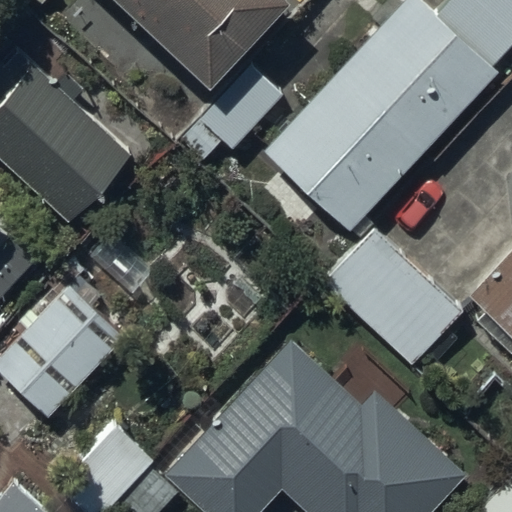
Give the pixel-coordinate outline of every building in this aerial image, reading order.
[(121,0),(209,81),(285,0),(121,0)] [(511,0),(452,0),(436,17),(417,0),(406,0),(270,146),(353,222),(500,65),(493,59),(511,38),(511,0)] [(0,154),(69,216),(128,150),(69,96),(80,84),(68,74),(59,83),(20,48),(5,65),(0,60),(0,154)] [(0,293),(36,254),(0,220),(0,293)] [(462,307),(376,227),(327,279),(412,359),(462,307)] [(511,249),(472,292),(511,329),(511,249)] [(124,330),(69,280),(0,355),(0,368),(48,412),(124,330)] [(362,399),(291,333),(164,470),(209,511),(256,511),(284,483),(315,511),(428,511),(467,471),(374,386),(362,399)] [(511,511),(511,457),(461,511),(511,511)] [(0,511),(54,511),(15,476),(0,492),(0,511)]
